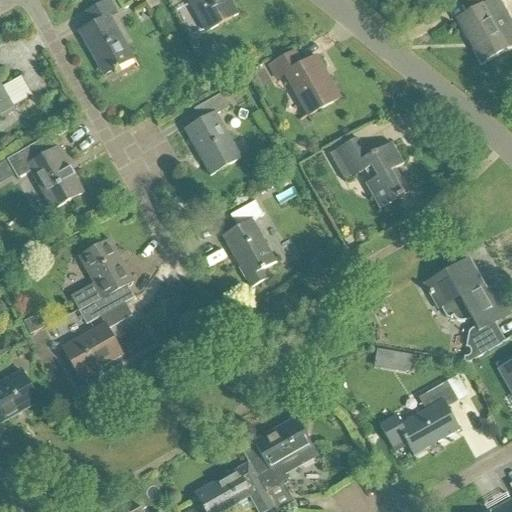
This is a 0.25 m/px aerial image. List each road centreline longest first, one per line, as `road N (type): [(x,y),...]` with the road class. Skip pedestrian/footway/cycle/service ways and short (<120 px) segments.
road 1 (residential): [(29,0),(168,251)]
road 2 (residential): [(511,153),(325,0)]
road 3 (residential): [(511,452),(407,511)]
